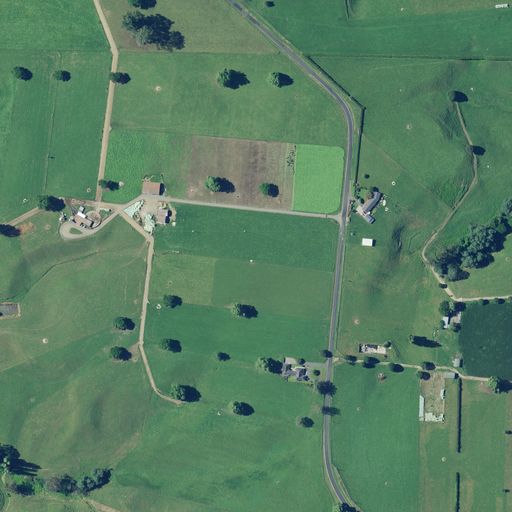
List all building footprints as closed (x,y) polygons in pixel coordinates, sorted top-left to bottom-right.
[(160,183),(144,182),(143,193),(159,195),(160,183)] [(380,193),(374,191),(373,194),(372,197),(362,209),(365,211),(367,213),(368,214),(369,214),(370,214),(370,213),(370,212),(369,212),(369,211),(377,201),(378,200),(378,199),(379,199),(379,198),(379,197),(380,197),(380,196),(380,195),(380,194),(380,193)] [(168,210),(158,209),(157,222),(165,223),(166,216),(167,216),(168,210)] [(374,220),(367,214),(364,218),(370,224),(374,220)] [(92,222),(77,215),(74,221),(77,222),(76,224),(80,226),(81,222),(89,227),(92,222)] [(448,317),(443,316),(441,328),(450,329),(450,325),(447,325),(448,317)] [(289,364),(283,364),(283,367),(280,367),(280,371),(282,371),(282,377),(288,377),(288,375),(295,376),(295,380),(305,381),(305,376),(303,376),(304,368),(296,368),(295,371),(288,370),(289,364)]
